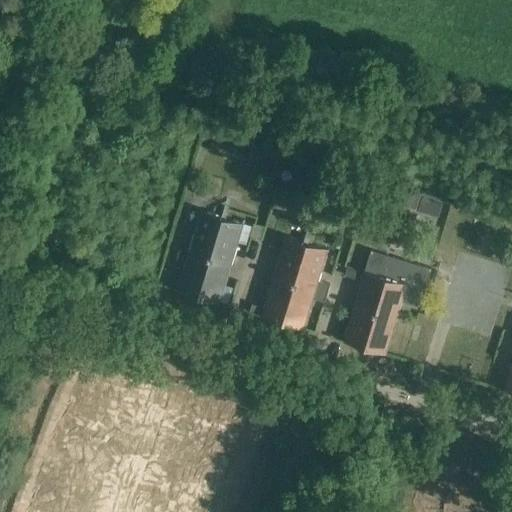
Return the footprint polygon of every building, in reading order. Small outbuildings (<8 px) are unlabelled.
[(254,142),(238,137),(233,153),(249,158),(254,142)] [(338,167),(322,163),(318,179),(333,184),(338,167)] [(421,193),(405,188),(400,204),(416,209),(421,193)] [(201,210),(177,289),(220,302),(244,223),(201,210)] [(264,307),(261,315),(304,328),(313,297),(319,280),(328,248),(285,235),(264,307)] [(333,238),(331,245),(339,248),(341,241),(333,238)] [(352,240),(349,256),(363,259),(366,243),(352,240)] [(178,249),(175,258),(184,261),(187,251),(178,249)] [(416,258),(412,268),(421,271),(424,260),(416,258)] [(408,283),(365,270),(343,340),(386,353),(408,283)] [(319,280),(313,297),(325,301),(330,283),(319,280)] [(252,303),(250,312),(261,315),(264,307),(252,303)]
